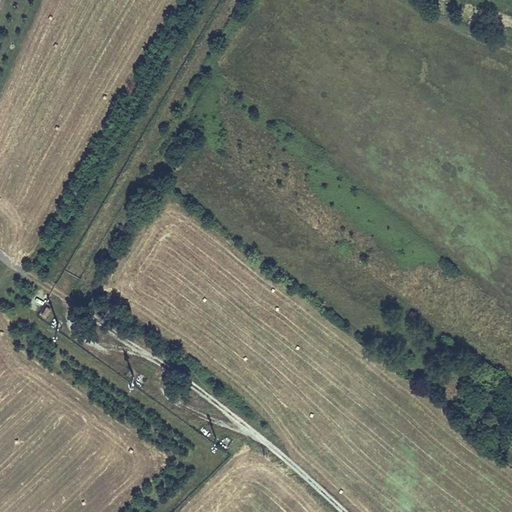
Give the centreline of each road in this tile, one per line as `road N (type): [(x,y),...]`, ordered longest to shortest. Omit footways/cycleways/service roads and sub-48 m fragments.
road 1 (track): [(264,0),(210,73),(76,306)]
road 2 (track): [(343,511),(214,399),(62,297)]
road 3 (track): [(62,297),(232,0)]
